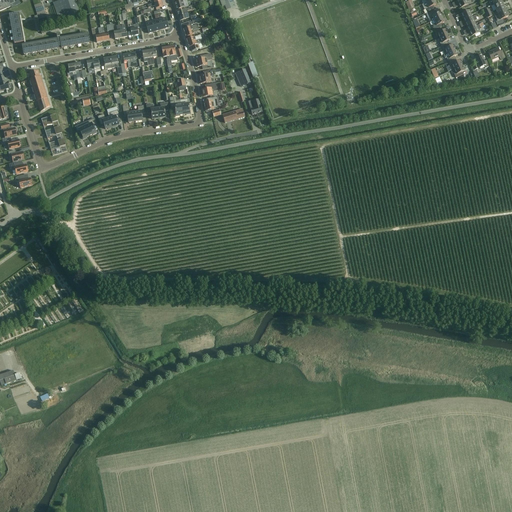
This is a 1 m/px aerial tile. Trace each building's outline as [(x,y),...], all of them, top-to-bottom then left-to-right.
[(11,5),(9,0),(0,0),(0,11),(11,6),(10,5),(11,5)] [(74,0),(64,0),(54,3),(59,19),(66,16),(67,20),(80,16),(74,0)] [(182,0),(174,3),(176,10),(184,8),(182,0)] [(409,10),(414,8),(410,0),(406,2),(409,10)] [(436,5),(434,0),(433,0),(423,5),(422,5),(424,10),(426,10),(427,12),(433,9),(432,7),(436,5)] [(470,1),(469,0),(466,0),(458,4),(460,8),(463,7),(468,5),(467,2),(470,1)] [(504,7),(502,2),(494,5),(496,10),(504,7)] [(187,9),(177,12),(178,16),(187,14),(187,11),(191,10),(190,6),(186,8),(187,9)] [(506,12),(504,7),(496,10),(497,13),(494,14),(496,17),(506,12)] [(461,14),(463,19),(471,15),(470,12),(473,11),(472,9),(461,14)] [(429,20),(430,23),(434,21),(442,17),(440,12),(435,14),(434,12),(428,15),(430,19),(429,20)] [(508,17),(506,12),(496,17),(497,20),(498,19),(499,21),(496,22),(497,25),(499,24),(503,22),(504,22),(502,19),(508,17)] [(14,43),(14,44),(20,43),(20,42),(24,42),(19,13),(15,14),(9,15),(10,22),(10,23),(11,29),(12,29),(11,29),(13,36),(13,37),(14,43),(14,44),(14,43)] [(465,23),(476,18),(475,16),(472,17),(471,15),(463,19),(465,23)] [(444,22),(442,17),(434,21),(430,23),(432,25),(433,25),(435,30),(441,27),(440,24),(444,22)] [(131,30),(132,37),(138,36),(137,28),(136,25),(138,25),(137,18),(135,19),(136,25),(131,26),(130,21),(127,22),(129,30),(131,30)] [(166,18),(159,20),(162,30),(169,28),(166,18)] [(477,20),(476,18),(465,23),(467,28),(475,24),(474,21),(477,20)] [(159,20),(152,22),(155,32),(162,30),(159,20)] [(42,34),(76,25),(76,22),(41,31),(42,34)] [(152,22),(145,24),(148,34),(155,32),(152,22)] [(193,24),(182,27),(184,27),(184,29),(183,29),(184,33),(198,29),(197,25),(193,26),(192,24),(193,24)] [(469,32),(480,27),(479,25),(476,26),(475,24),(467,28),(469,32)] [(121,25),(119,26),(121,39),(128,38),(126,30),(125,25),(122,26),(121,25)] [(481,29),(480,27),(469,32),(471,37),(479,33),(478,30),(481,29)] [(104,28),(101,28),(103,42),(110,41),(108,34),(105,35),(104,28)] [(438,35),(440,38),(448,35),(445,30),(443,31),(441,28),(434,31),(436,36),(438,35)] [(199,32),(198,29),(184,33),(185,38),(193,35),(193,33),(199,32)] [(231,41),(228,31),(222,33),(225,42),(231,41)] [(89,37),(88,34),(60,39),(59,39),(61,46),(61,49),(90,44),(89,39),(89,38),(89,37)] [(450,40),(448,35),(440,38),(441,41),(439,42),(441,47),(448,44),(447,41),(450,40)] [(23,55),(59,49),(59,47),(57,39),(22,45),(22,49),(23,55)] [(202,39),(187,43),(189,48),(190,47),(192,52),(200,49),(198,45),(201,44),(200,40),(202,39)] [(450,47),(448,44),(441,47),(444,52),(446,51),(447,54),(455,50),(453,45),(450,47)] [(174,46),(168,47),(171,61),(177,60),(177,58),(179,58),(182,57),(180,49),(175,51),(174,46)] [(168,47),(161,48),(163,58),(167,57),(167,60),(166,60),(168,67),(171,66),(171,61),(168,47)] [(498,48),(488,53),(491,61),(499,57),(501,60),(506,58),(502,51),(500,52),(498,48)] [(155,50),(149,51),(151,65),(154,65),(154,61),(153,58),(157,57),(155,50)] [(457,55),(455,50),(447,54),(444,56),(445,58),(446,58),(448,63),(456,59),(454,57),(457,55)] [(149,51),(142,52),(142,55),(143,59),(147,59),(148,62),(147,62),(148,66),(151,65),(149,51)] [(131,67),(129,54),(123,56),(124,62),(127,61),(128,68),(131,67)] [(196,60),(197,67),(202,67),(202,70),(208,69),(206,61),(212,60),(211,54),(202,56),(203,59),(196,60)] [(482,55),(475,58),(479,68),(484,66),(485,69),(490,66),(487,60),(484,62),(482,55)] [(117,57),(110,58),(111,65),(115,64),(115,68),(118,67),(117,57)] [(111,65),(110,58),(103,59),(105,70),(112,68),(111,65)] [(457,62),(456,59),(448,63),(451,67),(453,66),(454,69),(462,66),(460,61),(457,62)] [(98,60),(92,61),(94,73),(97,72),(100,71),(100,69),(98,60)] [(252,75),(257,73),(252,60),(247,61),(252,75)] [(94,73),(92,61),(86,62),(88,69),(88,72),(92,71),(92,73),(94,73)] [(74,64),(68,66),(69,74),(73,73),(74,79),(77,79),(76,74),(75,71),(74,64)] [(121,68),(117,68),(119,75),(122,74),(123,74),(126,74),(124,64),(121,65),(121,68)] [(464,71),(462,66),(454,69),(455,72),(453,73),(455,78),(463,75),(461,72),(464,71)] [(241,87),(250,83),(245,69),(235,74),(241,87)] [(32,79),(30,80),(36,101),(37,101),(40,111),(40,112),(50,107),(50,106),(40,77),(39,74),(38,71),(30,73),(32,79)] [(205,75),(199,76),(200,84),(211,82),(210,77),(213,77),(212,71),(204,72),(205,75)] [(8,81),(0,83),(0,90),(0,91),(10,88),(8,81)] [(207,89),(202,90),(203,97),(213,95),(212,92),(217,91),(216,84),(206,85),(207,89)] [(183,115),(181,100),(176,101),(175,97),(173,98),(169,98),(171,108),(175,108),(175,114),(175,117),(179,116),(183,115)] [(205,111),(206,111),(206,112),(210,111),(210,110),(214,110),(214,109),(219,108),(217,97),(209,98),(210,102),(204,103),(205,111)] [(76,101),(69,104),(71,109),(80,105),(79,102),(78,100),(76,101)] [(181,100),(183,115),(186,115),(190,115),(190,112),(189,112),(189,109),(188,101),(181,102),(181,100)] [(254,104),(249,105),(252,115),(262,112),(259,100),(253,101),(254,104)] [(161,108),(157,109),(159,119),(163,119),(163,118),(166,118),(165,111),(168,111),(167,103),(160,104),(161,108)] [(159,119),(157,109),(154,109),(153,105),(150,106),(150,104),(146,105),(148,114),(151,113),(152,120),(154,119),(154,120),(159,119)] [(135,122),(134,111),(129,112),(129,108),(127,109),(126,106),(122,106),(124,116),(127,116),(128,123),(135,122)] [(138,110),(134,111),(135,122),(142,121),(141,114),(145,113),(144,106),(137,107),(138,110)] [(225,123),(245,117),(242,109),(222,115),(225,123)] [(111,112),(108,114),(109,117),(112,128),(116,127),(116,126),(119,125),(118,124),(116,118),(120,117),(119,116),(119,114),(118,110),(111,112)] [(53,124),(54,129),(59,127),(56,115),(42,119),(43,122),(47,121),(48,125),(53,124)] [(112,128),(109,117),(105,118),(104,115),(97,117),(100,123),(103,122),(105,130),(108,129),(112,128)] [(94,119),(84,123),(89,136),(93,135),(97,133),(95,130),(95,131),(94,129),(93,127),(92,125),(96,124),(94,119)] [(89,136),(84,123),(75,127),(77,132),(80,131),(80,133),(81,135),(82,137),(83,140),(87,138),(86,137),(89,136)] [(5,138),(16,136),(15,128),(10,129),(9,128),(10,128),(9,124),(1,126),(1,129),(0,130),(2,134),(4,134),(5,138)] [(63,139),(59,127),(54,129),(46,131),(47,134),(51,133),(52,137),(56,136),(58,141),(63,139)] [(20,141),(19,142),(18,140),(15,140),(11,141),(10,137),(2,139),(3,143),(8,142),(9,150),(20,147),(20,145),(21,145),(20,141)] [(67,152),(63,139),(58,141),(50,143),(51,146),(55,145),(55,149),(60,149),(62,153),(67,152)] [(16,154),(15,151),(8,152),(9,156),(11,155),(13,163),(24,160),(22,152),(16,154)] [(15,170),(16,175),(28,172),(27,170),(28,170),(28,166),(27,167),(26,165),(19,166),(18,162),(9,164),(10,169),(12,168),(12,171),(15,170)] [(20,189),(32,186),(32,185),(33,185),(32,182),(31,182),(30,178),(24,180),(24,176),(15,178),(16,182),(19,181),(20,189)] [(0,382),(1,386),(16,381),(13,371),(0,375),(0,382)]
